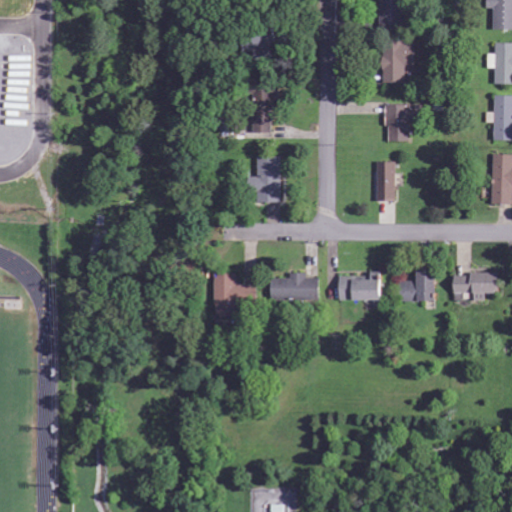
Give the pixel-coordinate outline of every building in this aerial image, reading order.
[(405,31),(405,0),(381,0),(381,30),(405,31)] [(511,0),(489,0),(489,9),(496,10),(496,31),(511,31),(511,0)] [(251,60),(272,60),(273,38),(251,38),(251,60)] [(407,84),(408,66),(422,66),(422,43),(386,42),(385,84),(407,84)] [(511,44),(498,44),(498,55),(490,55),(490,69),(497,69),(497,85),(511,85),(511,44)] [(276,134),(278,82),(258,81),(257,133),(276,134)] [(511,141),(511,96),(497,97),(497,113),(488,114),(488,124),(496,124),(496,141),(511,141)] [(389,106),(390,142),(412,142),(412,126),(425,126),(425,106),(389,106)] [(495,205),(511,205),(511,156),(496,156),(495,205)] [(283,157),(260,158),(260,178),(250,178),(251,191),(262,191),(262,204),(285,203),(283,157)] [(380,202),(400,202),(400,163),(381,163),(380,202)] [(342,278),(342,302),(386,301),(385,273),(374,273),(374,277),(342,278)] [(440,302),(439,273),(421,273),(421,282),(402,282),(403,303),(440,302)] [(310,274),(294,274),(294,279),(275,279),(275,301),(323,301),(323,279),(310,279),(310,274)] [(218,275),(218,317),(239,317),(239,305),(262,305),(261,285),(240,286),(240,275),(218,275)] [(457,275),(457,302),(475,301),(475,302),(489,302),(489,295),(504,294),(503,275),(457,275)]
